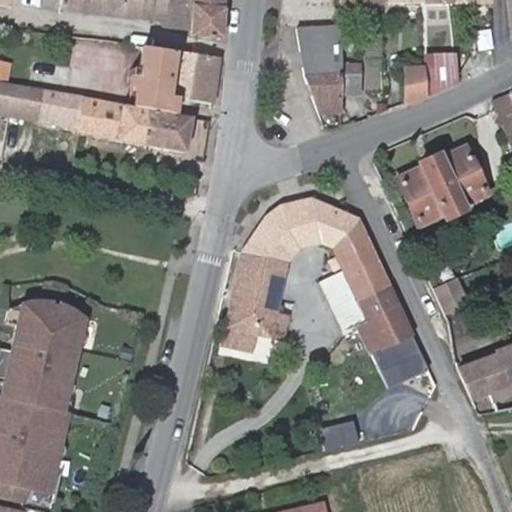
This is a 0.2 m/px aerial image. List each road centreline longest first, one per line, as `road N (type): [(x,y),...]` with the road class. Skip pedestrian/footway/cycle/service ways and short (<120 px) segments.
road 1 (residential): [(498,511),(350,155)]
road 2 (tertiary): [(149,511),(230,160)]
road 3 (unknown): [(458,415),(242,474),(159,475)]
road 4 (residential): [(350,155),(511,77)]
road 5 (tertiary): [(230,160),(254,0)]
road 6 (residential): [(230,160),(290,165),(350,155)]
